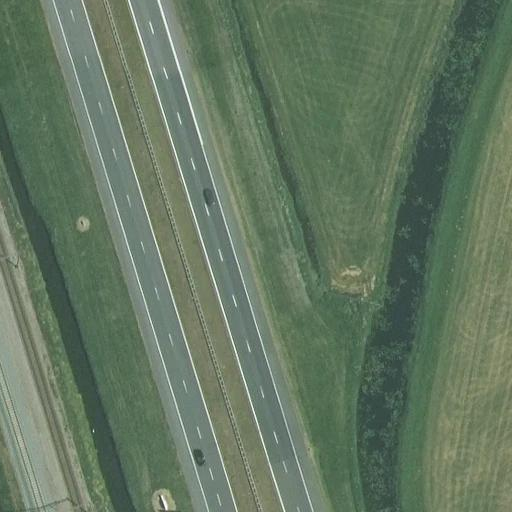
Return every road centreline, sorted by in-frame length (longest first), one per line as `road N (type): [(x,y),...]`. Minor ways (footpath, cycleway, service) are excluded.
road 1 (motorway): [(66,0),(221,511)]
road 2 (motorway): [(297,511),(143,0)]
